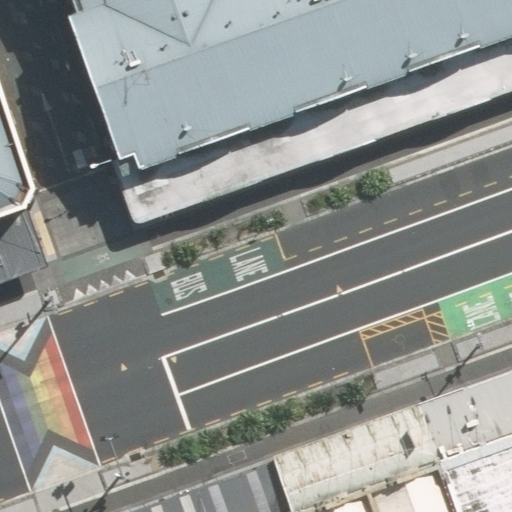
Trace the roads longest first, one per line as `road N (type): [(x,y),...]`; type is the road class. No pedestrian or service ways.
road 1 (secondary): [(143,365),(511,233)]
road 2 (residential): [(143,365),(16,0)]
road 3 (secondary): [(0,417),(143,365)]
